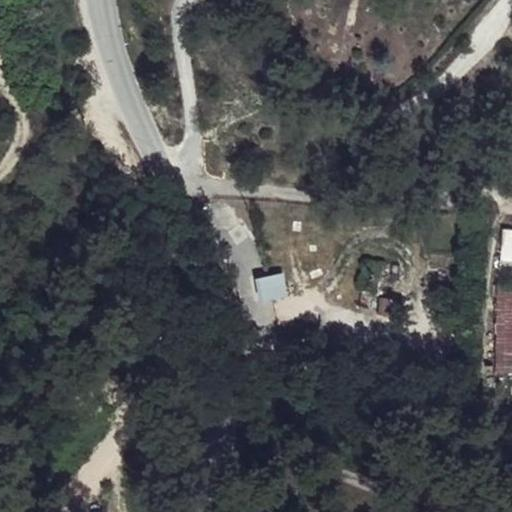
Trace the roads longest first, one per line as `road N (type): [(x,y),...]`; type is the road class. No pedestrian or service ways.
road 1 (tertiary): [(215,511),(183,183)]
road 2 (unclassified): [(508,0),(371,164)]
road 3 (unclassified): [(371,164),(329,194),(183,183)]
road 4 (tertiary): [(183,183),(135,94),(120,0)]
road 5 (unclassified): [(511,130),(503,144),(464,164),(371,164)]
